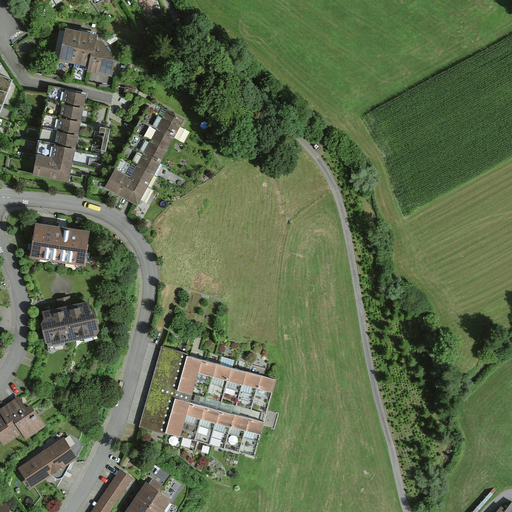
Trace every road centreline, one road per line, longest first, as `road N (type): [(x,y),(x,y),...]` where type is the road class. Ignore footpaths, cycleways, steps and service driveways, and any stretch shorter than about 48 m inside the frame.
road 1 (track): [(167,0),(190,35),(325,170),(408,511)]
road 2 (residential): [(0,197),(104,212),(134,233),(149,258),(149,306),(123,402),(69,511)]
road 3 (residential): [(2,0),(1,41),(25,78),(114,97)]
road 4 (residential): [(0,237),(22,321),(22,339),(0,380)]
